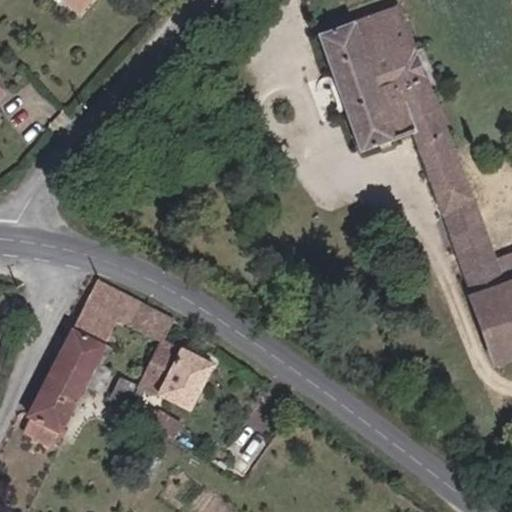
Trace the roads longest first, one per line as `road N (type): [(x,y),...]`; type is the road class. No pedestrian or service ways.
road 1 (tertiary): [(71,247),(146,273),(360,402),(490,511)]
road 2 (unclassified): [(17,237),(34,191),(204,0)]
road 3 (residential): [(71,247),(59,308),(0,445)]
